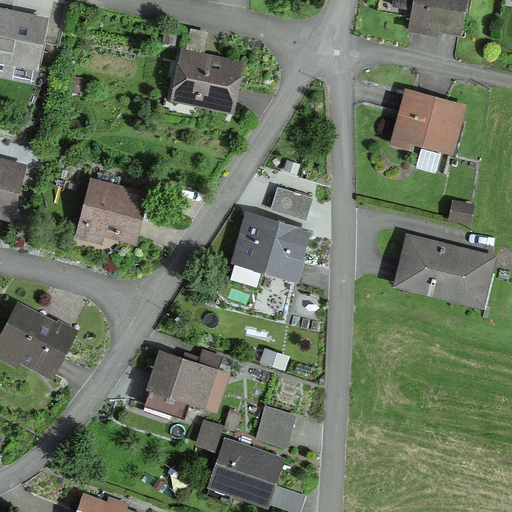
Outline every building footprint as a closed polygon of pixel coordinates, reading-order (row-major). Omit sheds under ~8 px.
[(411,10),(409,24),(458,33),(464,0),(392,0),(391,6),(411,10)] [(11,62),(33,66),(42,22),(0,13),(0,75),(8,77),(11,62)] [(195,102),(228,109),(232,86),(236,67),(183,56),(179,76),(175,93),(196,97),(195,102)] [(449,151),(460,109),(405,94),(394,136),(391,146),(408,151),(411,140),(449,151)] [(434,173),(439,155),(419,150),(414,168),(434,173)] [(0,215),(6,217),(19,168),(0,162),(0,215)] [(131,239),(142,198),(122,193),(120,189),(116,191),(93,185),(82,226),(131,239)] [(319,200),(283,191),(277,214),(313,224),(319,200)] [(471,208),(451,204),(448,218),(468,223),(471,208)] [(235,260),(293,277),(305,235),(247,218),(235,260)] [(427,245),(408,240),(397,284),(458,299),(464,278),(483,282),(489,260),(441,248),(437,243),(432,242),(427,245)] [(18,358),(47,373),(66,337),(17,311),(1,343),(20,353),(18,358)] [(217,371),(216,371),(220,359),(200,352),(196,364),(161,353),(150,387),(188,400),(189,398),(206,404),(217,371)] [(263,409),(255,438),(285,445),(292,417),(263,409)] [(220,427),(201,422),(195,443),(212,449),(220,427)] [(207,484),(266,504),(272,486),(281,462),(222,441),(213,466),(207,484)] [(126,511),(82,496),(77,510),(75,509),(74,511),(126,511)]
